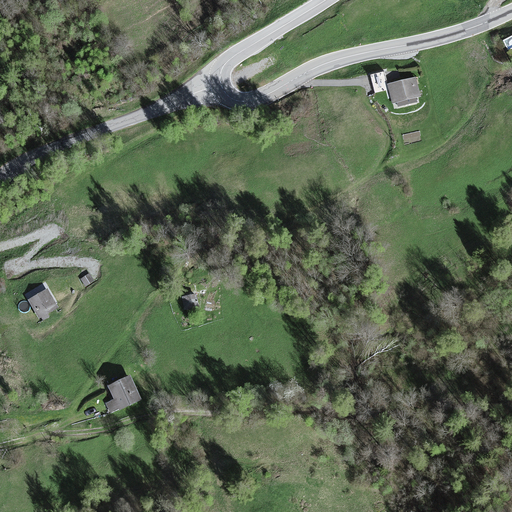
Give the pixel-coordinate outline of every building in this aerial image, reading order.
[(372,71),(374,89),(387,87),(385,70),(372,71)] [(415,80),(388,88),(394,107),(421,99),(415,80)] [(91,276),(82,282),(87,289),(96,283),(91,276)] [(46,280),(26,290),(30,298),(50,287),(46,280)] [(46,291),(27,304),(39,322),(58,310),(46,291)] [(196,297),(182,300),(185,317),(199,314),(196,297)] [(129,378),(108,389),(121,414),(143,402),(129,378)]
